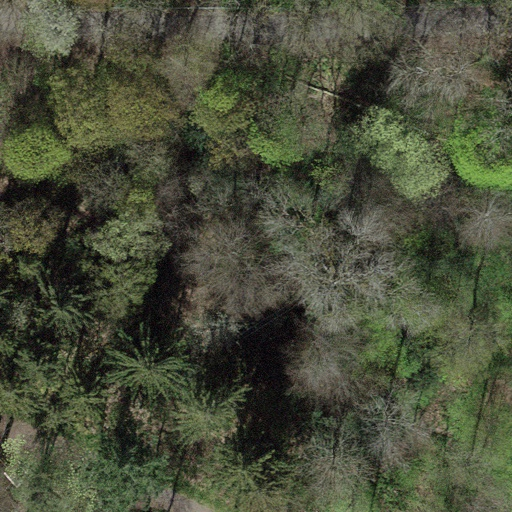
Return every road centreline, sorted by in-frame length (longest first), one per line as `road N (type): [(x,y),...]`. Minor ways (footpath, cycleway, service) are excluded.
road 1 (track): [(511,18),(188,34),(0,29)]
road 2 (track): [(0,435),(105,469),(177,511)]
